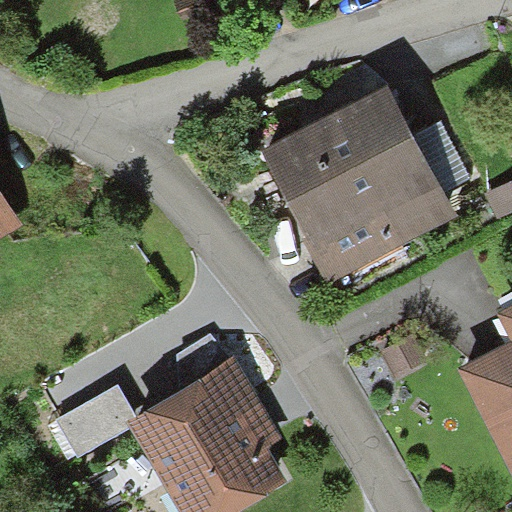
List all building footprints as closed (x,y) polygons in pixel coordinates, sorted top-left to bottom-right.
[(230,0),(232,3),(239,0),(244,0),(250,11),(272,0),(230,0)] [(330,269),(460,203),(390,65),(329,96),(260,131),(330,269)] [(0,174),(0,230),(25,216),(0,174)] [(511,324),(503,329),(459,351),(511,458),(511,290),(500,297),(511,320),(511,324)] [(133,400),(128,403),(136,417),(188,511),(207,511),(287,468),(270,437),(282,431),(234,344),(133,400)] [(80,450),(136,417),(128,403),(133,400),(118,376),(57,413),(80,450)]
